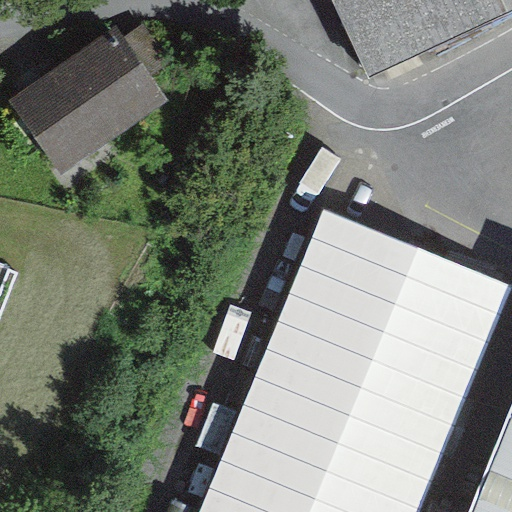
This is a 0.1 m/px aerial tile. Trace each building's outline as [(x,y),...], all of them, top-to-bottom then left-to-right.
[(511,8),(511,0),(334,0),(371,75),(511,8)] [(124,35),(18,110),(64,175),(171,99),(158,80),(175,68),(148,30),(129,43),(124,35)] [(438,511),(511,335),(511,277),(353,212),(228,511),(438,511)] [(0,300),(11,274),(0,269),(0,300)] [(511,511),(511,461),(490,511),(511,511)]
